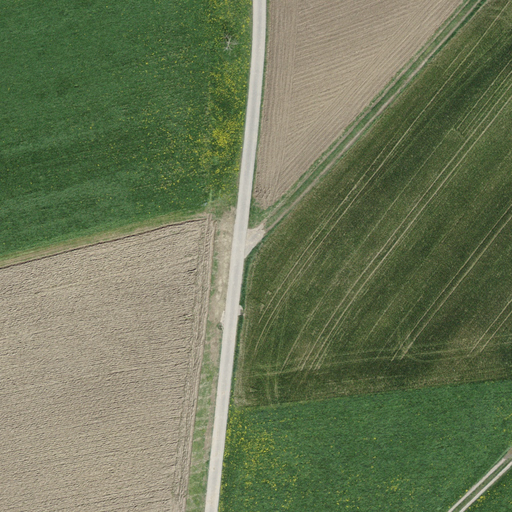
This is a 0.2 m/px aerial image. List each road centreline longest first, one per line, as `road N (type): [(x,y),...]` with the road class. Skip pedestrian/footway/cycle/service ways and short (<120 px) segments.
road 1 (track): [(212,511),(253,0)]
road 2 (track): [(238,258),(476,0)]
